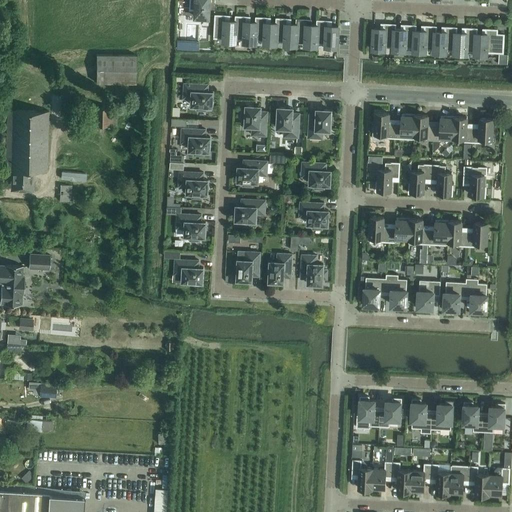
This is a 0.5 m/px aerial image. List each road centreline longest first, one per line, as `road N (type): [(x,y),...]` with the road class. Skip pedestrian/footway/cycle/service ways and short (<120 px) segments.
road 1 (residential): [(352,93),(229,87),(219,292),(341,297)]
road 2 (residential): [(336,379),(511,388)]
road 3 (residential): [(329,503),(495,511)]
road 4 (residential): [(511,101),(352,93)]
road 5 (residential): [(506,14),(356,6)]
road 6 (residential): [(339,319),(488,327)]
road 7 (residential): [(492,209),(345,201)]
road 8 (residential): [(356,6),(231,0)]
road 9 (residential): [(336,379),(329,503)]
